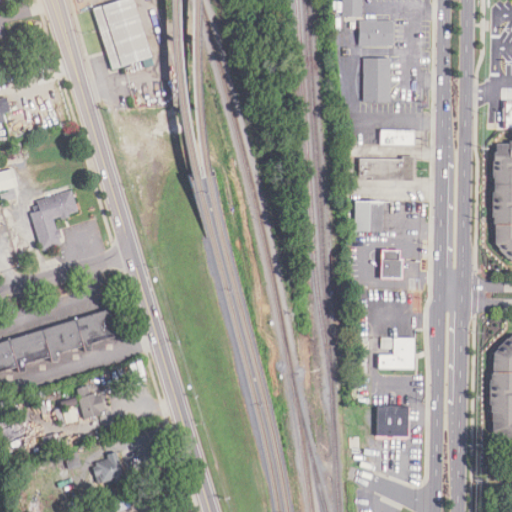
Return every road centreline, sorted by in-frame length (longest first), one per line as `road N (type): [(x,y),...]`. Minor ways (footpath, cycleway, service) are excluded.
road 1 (tertiary): [(212,511),(56,5)]
road 2 (secondary): [(445,0),(435,511)]
road 3 (secondary): [(462,294),(467,0)]
road 4 (secondary): [(457,511),(462,294)]
